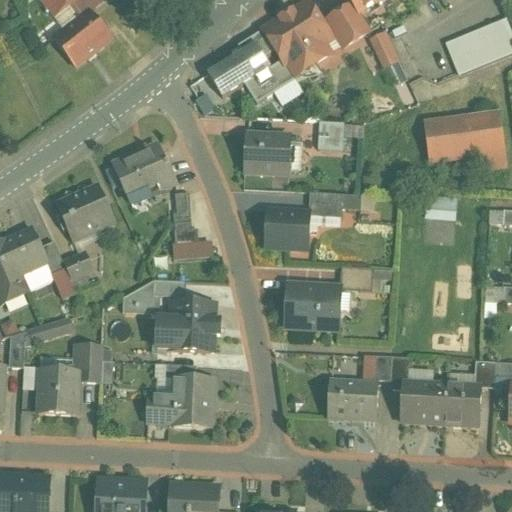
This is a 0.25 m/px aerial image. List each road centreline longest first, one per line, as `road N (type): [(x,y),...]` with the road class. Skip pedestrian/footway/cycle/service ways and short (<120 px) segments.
road 1 (residential): [(162,72),(237,253),(274,465)]
road 2 (residential): [(0,450),(274,465)]
road 3 (residential): [(274,465),(511,479)]
road 4 (tertiary): [(162,72),(0,190)]
